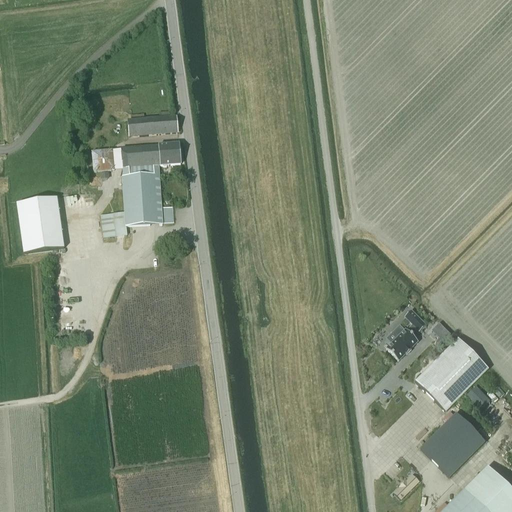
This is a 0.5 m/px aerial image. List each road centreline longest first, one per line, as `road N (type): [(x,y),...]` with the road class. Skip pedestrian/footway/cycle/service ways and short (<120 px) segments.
road 1 (tertiary): [(168,0),(237,511)]
road 2 (unclassified): [(372,511),(306,0)]
